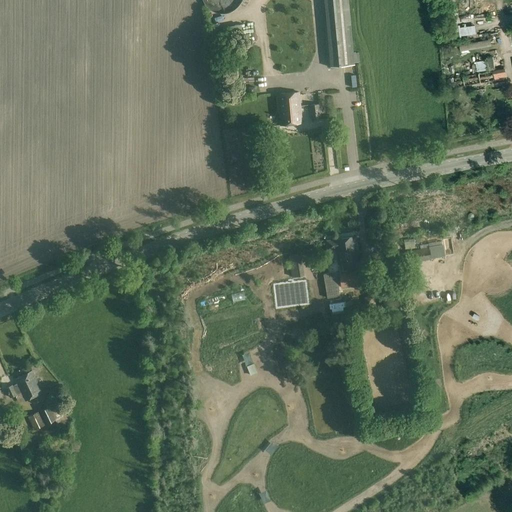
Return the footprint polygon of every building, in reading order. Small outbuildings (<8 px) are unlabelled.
[(202,0),(204,3),(207,6),(210,9),(213,11),(217,12),(221,13),(225,13),(229,12),(233,11),(236,8),(239,5),(241,2),(242,0),(202,0)] [(324,0),(331,67),(355,65),(348,0),(324,0)] [(281,125),(302,123),(299,93),(278,95),(281,125)] [(320,104),(309,105),(311,119),(321,118),(320,104)] [(327,241),(328,250),(336,249),(338,263),(358,260),(354,237),(334,240),(327,241)] [(405,251),(407,264),(431,260),(429,247),(405,251)] [(301,254),(289,256),(292,277),(304,275),(301,254)] [(347,273),(340,275),(339,275),(341,288),(366,284),(364,271),(347,273)] [(336,272),(324,274),(328,298),(340,296),(336,272)] [(253,364),(247,366),(251,377),(257,375),(253,364)] [(36,378),(33,371),(15,380),(17,384),(13,386),(13,385),(6,388),(11,397),(21,392),(25,401),(43,393),(39,384),(42,383),(39,377),(36,378)] [(49,407),(40,412),(47,425),(56,420),(49,407)] [(39,412),(28,417),(34,431),(45,425),(39,412)] [(38,441),(41,451),(68,442),(65,432),(38,441)]
